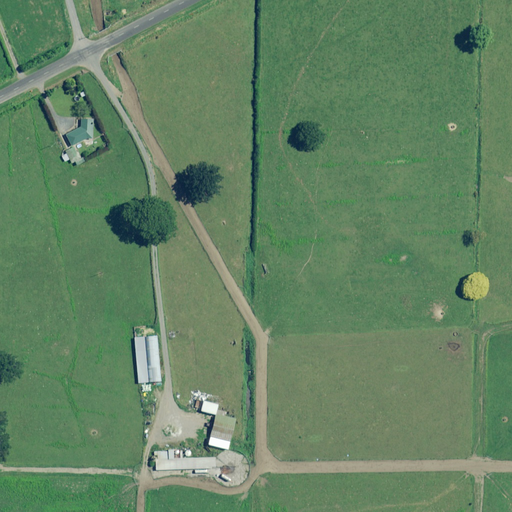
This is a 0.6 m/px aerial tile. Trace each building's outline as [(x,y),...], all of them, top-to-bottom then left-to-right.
[(90,120),(80,120),(80,128),(65,135),(71,147),(86,139),(91,139),(91,128),(90,128),(90,120)] [(79,159),(73,148),(66,152),(67,154),(61,157),(64,162),(69,160),(71,164),(74,162),(76,166),(84,162),(82,158),(79,159)] [(159,366),(156,337),(146,337),(133,339),(137,384),(148,383),(160,382),(159,366)] [(217,405),(202,401),(200,412),(214,415),(217,405)] [(235,420),(215,415),(209,437),(229,442),(235,420)] [(167,452),(154,452),(155,471),(214,469),(214,459),(172,460),(172,452),(167,452)]
